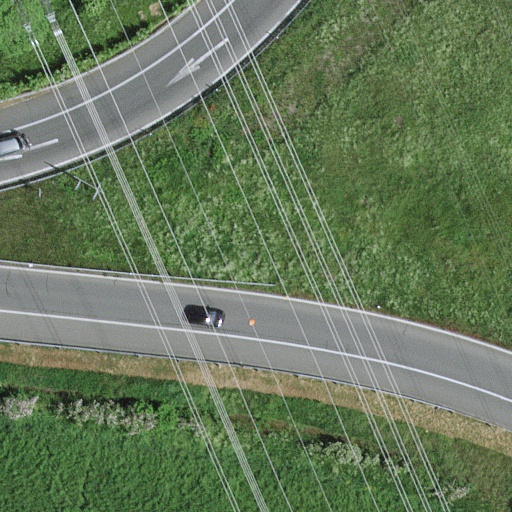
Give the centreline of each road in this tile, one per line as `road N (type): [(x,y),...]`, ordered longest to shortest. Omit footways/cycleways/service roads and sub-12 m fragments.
road 1 (motorway): [(0,291),(305,327),(511,381)]
road 2 (motorway): [(263,0),(159,87),(0,158)]
